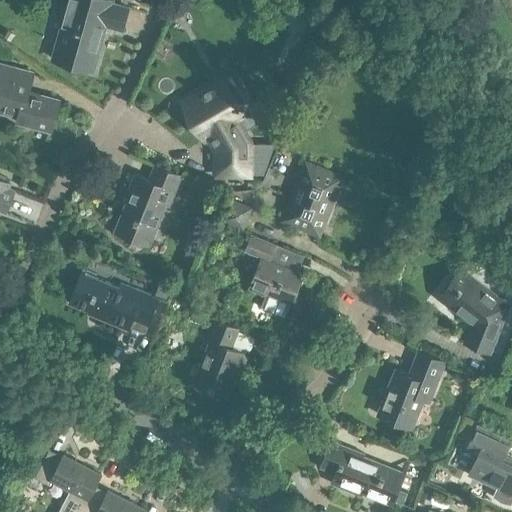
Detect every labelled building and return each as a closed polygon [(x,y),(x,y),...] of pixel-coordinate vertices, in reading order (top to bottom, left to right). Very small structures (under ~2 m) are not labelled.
[(122,30),(129,7),(113,3),(114,1),(109,0),(64,0),(57,24),(65,26),(56,60),(94,70),(107,26),(122,30)] [(0,111),(19,117),(18,122),(50,131),(58,100),(30,92),(35,72),(0,62),(0,111)] [(249,142),(242,130),(252,125),(247,115),(258,108),(232,65),(211,77),(215,85),(184,104),(204,138),(211,134),(220,149),(220,174),(249,174),(249,142)] [(329,224),(342,192),(338,190),(344,177),(305,161),(281,221),(320,236),(326,222),(329,224)] [(170,206),(182,176),(154,164),(148,179),(135,174),(129,190),(131,191),(115,231),(147,244),(163,203),(170,206)] [(279,180),(274,165),(264,168),(269,183),(279,180)] [(0,210),(4,212),(13,190),(7,188),(9,183),(0,179),(0,210)] [(244,229),(252,206),(229,197),(220,220),(244,229)] [(201,239),(208,225),(192,218),(186,232),(201,239)] [(292,303),(304,273),(270,260),(276,245),(252,235),(246,251),(262,258),(250,289),(266,295),(266,293),(292,303)] [(490,352),(508,306),(461,269),(440,296),(473,322),(465,342),(490,352)] [(125,290),(83,273),(70,304),(101,316),(100,318),(128,329),(132,319),(148,326),(159,298),(127,285),(125,290)] [(192,307),(196,297),(176,289),(173,299),(192,307)] [(201,324),(205,314),(194,310),(190,319),(201,324)] [(241,369),(247,355),(230,348),(238,329),(212,319),(204,340),(211,342),(194,383),(227,397),(239,368),(241,369)] [(430,402),(446,361),(418,350),(409,375),(395,369),(377,414),(413,428),(424,400),(430,402)] [(511,457),(505,454),(511,441),(478,425),(467,447),(479,453),(468,474),(496,488),(493,496),(501,502),(511,504),(511,501),(511,457)] [(392,504),(404,472),(363,455),(364,453),(331,440),(320,468),(336,474),(332,483),(349,490),(350,488),(392,504)] [(81,511),(90,495),(95,486),(101,474),(64,455),(63,457),(49,450),(35,478),(49,485),(52,481),(70,490),(58,511),(81,511)] [(95,486),(90,495),(81,511),(144,511),(146,509),(109,490),(108,492),(95,486)] [(422,486),(416,502),(424,505),(430,489),(422,486)] [(398,489),(394,500),(401,503),(406,492),(398,489)]
